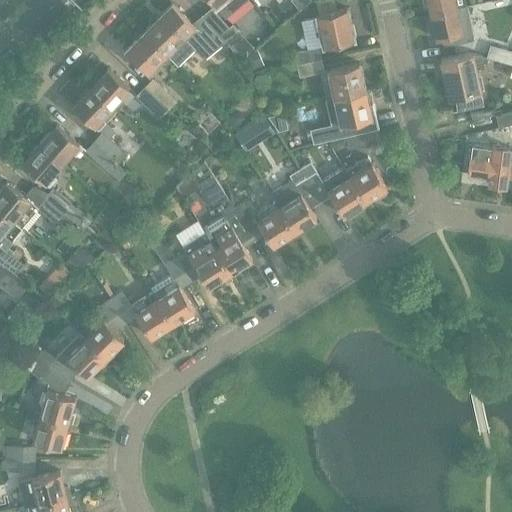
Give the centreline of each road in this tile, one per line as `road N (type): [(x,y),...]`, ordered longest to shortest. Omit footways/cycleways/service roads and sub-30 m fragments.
road 1 (residential): [(140,511),(130,484),(133,429),(148,407),(196,368),(435,217)]
road 2 (residential): [(435,217),(386,0)]
road 3 (residential): [(0,130),(119,0)]
